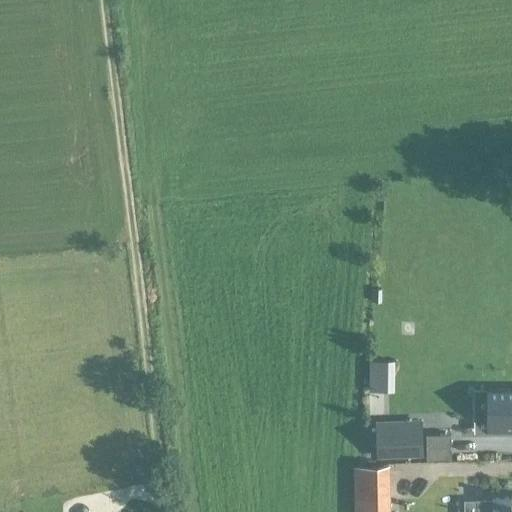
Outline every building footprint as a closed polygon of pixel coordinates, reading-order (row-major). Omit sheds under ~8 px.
[(392,390),(393,361),(371,361),(370,389),(392,390)] [(488,418),(488,432),(503,432),(511,431),(511,387),(489,388),(488,418)] [(422,419),(375,421),(376,457),(424,455),(422,419)] [(489,445),(490,465),(505,464),(504,445),(489,445)] [(388,511),(387,467),(355,468),(356,511),(388,511)] [(511,511),(511,497),(492,498),(492,501),(476,501),(475,511),(511,511)]
